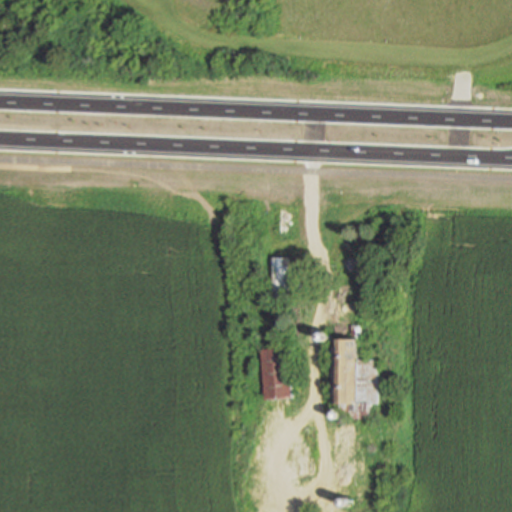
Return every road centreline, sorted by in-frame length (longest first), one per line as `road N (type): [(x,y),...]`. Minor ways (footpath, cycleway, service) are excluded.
road 1 (secondary): [(0,138),(511,158)]
road 2 (secondary): [(511,113),(0,94)]
